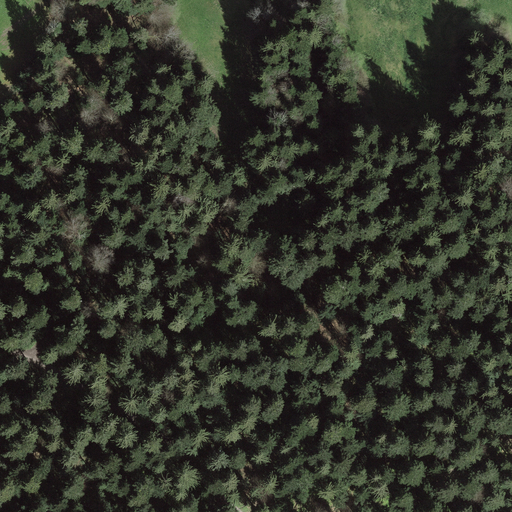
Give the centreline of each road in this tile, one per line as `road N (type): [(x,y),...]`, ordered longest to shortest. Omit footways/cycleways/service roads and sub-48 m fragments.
road 1 (track): [(256,511),(256,477),(239,423),(165,332),(55,87),(44,21)]
road 2 (track): [(0,348),(79,383),(152,429),(241,511)]
